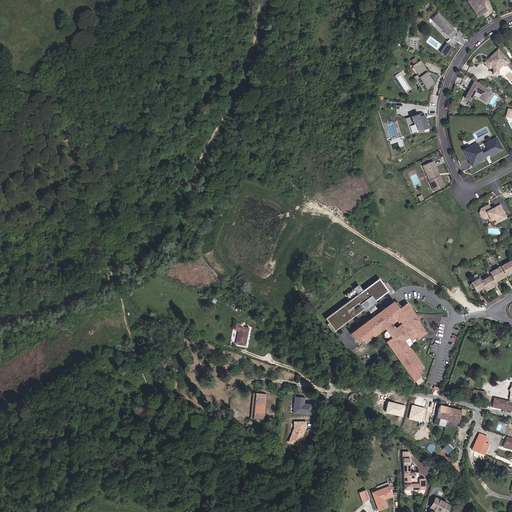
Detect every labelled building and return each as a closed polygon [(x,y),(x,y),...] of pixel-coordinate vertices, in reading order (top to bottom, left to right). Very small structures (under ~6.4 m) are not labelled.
[(487,11),(479,0),(469,0),(468,1),(476,12),(480,9),(483,14),(487,11)] [(457,33),(438,13),(434,17),(441,23),(439,25),(446,31),(444,33),(450,39),(457,33)] [(439,25),(441,23),(434,17),(431,20),(444,33),(446,31),(439,25)] [(445,56),(451,47),(446,44),(440,53),(445,56)] [(498,70),(503,64),(505,66),(509,62),(498,50),(491,57),(491,59),(489,61),(487,61),(484,64),(486,65),(486,67),(487,69),(489,69),(491,67),(493,69),(498,70)] [(430,79),(426,73),(428,72),(421,62),(414,66),(421,77),(417,80),(423,90),(433,83),(434,84),(436,80),(431,78),(430,79)] [(490,91),(474,82),(465,98),(470,101),(475,91),(482,95),(480,99),(484,101),(490,91)] [(428,131),(428,124),(427,123),(425,123),(423,116),(422,113),(410,117),(413,125),(415,124),(417,132),(423,130),(423,132),(428,131)] [(485,157),(489,155),(489,156),(502,150),(496,138),(484,144),(488,151),(482,154),(478,146),(471,150),(470,147),(464,150),(472,166),(486,158),(485,157)] [(437,178),(436,175),(438,174),(433,162),(423,166),(433,190),(443,186),(439,177),(437,178)] [(506,218),(500,205),(495,208),(490,210),(490,209),(488,205),(480,209),(479,213),(481,217),(485,219),(487,218),(489,221),(492,220),(494,224),(506,218)] [(494,280),(511,270),(511,260),(490,273),(492,276),(480,282),(479,279),(471,283),(472,284),(473,287),(476,291),(480,289),(483,287),(485,290),(496,283),(495,282),(494,280)] [(495,282),(511,272),(511,270),(494,280),(495,282)] [(363,311),(366,309),(367,307),(367,306),(370,304),(370,305),(372,304),(375,302),(374,301),(376,300),(381,297),(380,296),(385,293),(385,294),(388,292),(377,278),(375,280),(375,281),(371,284),(371,283),(366,286),(367,287),(365,289),(364,288),(361,290),(356,284),(351,288),(356,294),(339,306),(340,307),(336,310),(335,309),(330,313),(331,313),(327,317),(326,316),(323,318),(334,332),(337,330),(336,329),(340,326),(341,327),(345,323),(349,319),(350,320),(363,310),(363,311)] [(485,291),(497,285),(496,283),(485,290),(485,291)] [(412,319),(410,316),(413,313),(406,304),(398,309),(393,302),(378,313),(372,317),(349,335),(358,346),(382,328),(385,331),(383,332),(382,333),(382,335),(383,336),(384,337),(386,338),(387,338),(389,336),(390,338),(385,341),(387,344),(387,345),(390,350),(392,350),(393,351),(393,352),(393,354),(396,358),(398,359),(400,361),(399,363),(403,367),(404,367),(406,370),(406,371),(409,376),(411,376),(412,378),(412,380),(413,382),(414,381),(417,385),(423,381),(418,375),(420,374),(418,371),(420,370),(423,367),(422,366),(421,366),(419,363),(419,362),(416,357),(414,357),(413,355),(413,353),(410,349),(408,348),(404,343),(410,339),(412,343),(426,332),(416,319),(415,318),(414,318),(412,319)] [(378,313),(372,304),(370,305),(370,304),(367,306),(367,307),(366,309),(372,317),(378,313)] [(245,346),(248,328),(236,326),(235,330),(238,331),(236,344),(245,346)] [(511,383),(511,384),(510,385),(511,386),(508,391),(510,391),(509,399),(511,399),(511,401),(509,401),(494,398),(492,407),(511,410),(511,383)] [(483,403),(484,395),(472,392),(471,400),(483,403)] [(263,420),(266,394),(256,393),(253,419),(263,420)] [(359,400),(358,399),(357,397),(356,396),(355,395),(353,395),(352,395),(350,395),(349,396),(348,397),(347,398),(347,400),(347,401),(347,403),(348,404),(349,405),(350,406),(352,407),(353,407),(355,406),(356,406),(357,404),(358,403),(358,402),(359,400)] [(305,403),(305,397),(294,396),(293,412),(312,414),(312,404),(305,403)] [(402,416),(406,405),(388,400),(384,411),(402,416)] [(411,404),(408,419),(423,421),(425,407),(411,404)] [(447,420),(450,408),(439,406),(436,417),(447,420)] [(458,423),(461,411),(450,408),(447,420),(457,422),(458,423)] [(306,422),(295,419),(289,442),(300,445),(306,422)] [(481,447),(486,436),(479,433),(473,447),(478,450),(480,446),(481,447)] [(511,449),(511,438),(507,437),(503,447),(511,449)] [(451,451),(446,446),(442,449),(448,454),(451,451)] [(410,473),(409,453),(403,453),(404,490),(425,490),(425,479),(419,479),(419,484),(410,484),(410,478),(415,478),(415,473),(410,473)] [(419,479),(419,472),(415,473),(415,478),(410,478),(410,484),(419,484),(419,479)] [(393,496),(389,486),(372,493),(379,511),(387,507),(384,499),(393,496)] [(369,499),(365,490),(359,492),(363,504),(369,499)] [(438,511),(446,511),(450,506),(435,498),(430,508),(438,511)]
